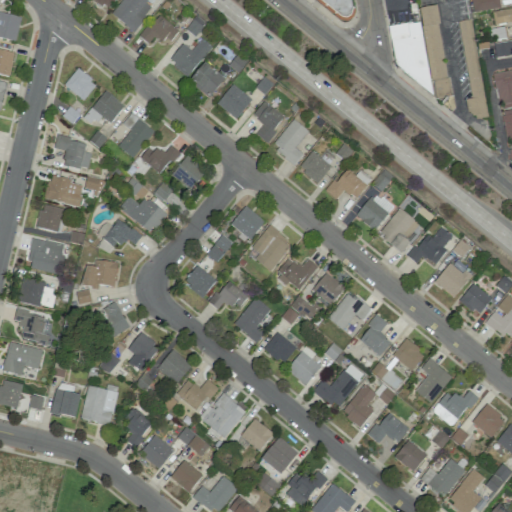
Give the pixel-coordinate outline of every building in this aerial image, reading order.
[(92,0),(105,11),(114,0),(92,0)] [(121,0),(111,17),(134,32),(152,4),(146,0),(121,0)] [(318,0),(321,18),(351,13),(349,0),(318,0)] [(471,0),(472,12),(499,9),(498,0),(471,0)] [(433,101),(450,98),(436,6),(420,8),(433,101)] [(511,8),(491,12),(494,25),(511,22),(511,8)] [(0,37),(14,42),(20,18),(0,12),(0,37)] [(154,35),(169,44),(178,30),(155,16),(140,39),(148,44),(154,35)] [(486,118),(471,19),(458,21),(470,99),(467,99),(470,120),(486,118)] [(388,27),(395,70),(413,67),(416,91),(430,89),(420,22),(388,27)] [(188,77),(210,46),(200,39),(191,51),(182,44),(168,62),(188,77)] [(511,55),(511,41),(493,43),(495,57),(511,55)] [(0,74),(8,77),(13,53),(0,50),(0,74)] [(224,80),(204,63),(187,82),(207,99),(224,80)] [(96,85),(76,69),(63,86),(82,102),(96,85)] [(511,70),(496,73),(511,176),(511,70)] [(250,98),(230,85),(216,106),(237,119),(250,98)] [(82,118),(91,126),(100,116),(108,124),(123,107),(105,91),(82,118)] [(263,124),(254,135),(265,143),(284,118),(263,102),(252,116),(263,124)] [(121,125),(129,131),(117,147),(132,159),(153,131),(130,113),(121,125)] [(302,155),(293,148),(307,132),(293,120),(270,146),(293,166),(302,155)] [(53,149),(65,151),(62,165),(86,170),(90,153),(83,152),(85,145),(68,141),(69,137),(56,135),(53,149)] [(162,155),(150,145),(139,158),(159,175),(178,153),(170,146),(162,155)] [(330,164),(309,152),(298,170),(319,183),(330,164)] [(355,177),(343,169),(326,192),(335,199),(342,190),(355,200),(370,180),(359,171),(355,177)] [(82,186),(70,184),(71,179),(49,175),(44,200),(78,206),(82,186)] [(84,189),(100,192),(103,180),(86,177),(84,189)] [(143,198),(138,205),(127,196),(117,210),(151,234),(165,214),(143,198)] [(35,228),(57,233),(62,209),(40,204),(35,228)] [(230,224),(249,240),(264,222),(245,206),(230,224)] [(418,224),(398,208),(377,235),(400,254),(410,242),(406,239),(418,224)] [(124,238),(133,245),(140,237),(118,218),(101,239),(114,250),(124,238)] [(247,255),(270,270),(290,240),(267,225),(247,255)] [(420,257),(434,266),(445,249),(443,248),(451,236),(439,228),(432,238),(424,233),(408,258),(416,263),(420,257)] [(231,243),(221,235),(205,255),(216,264),(231,243)] [(26,269),(59,276),(65,245),(32,239),(26,269)] [(300,267),(287,257),(274,274),(297,291),(316,267),(306,259),(300,267)] [(83,266),(82,287),(98,288),(98,285),(114,286),(116,262),(95,261),(94,267),(83,266)] [(469,277),(449,262),(434,283),(454,297),(469,277)] [(215,282),(197,266),(182,283),(200,299),(215,282)] [(311,291),(330,305),(344,288),(325,273),(311,291)] [(50,309),(55,290),(44,287),(45,284),(22,278),(17,301),(50,309)] [(245,296),(226,281),(208,303),(216,310),(222,302),(232,311),(245,296)] [(491,299),(472,284),(458,300),(477,316),(491,299)] [(75,292),(78,305),(90,302),(87,290),(75,292)] [(342,330),(354,315),(361,321),(370,310),(348,292),(327,319),(342,330)] [(485,322),(508,340),(511,334),(511,299),(506,295),(494,310),(485,322)] [(269,311),(255,298),(232,323),(254,343),(263,333),(255,325),(269,311)] [(290,308),(310,318),(315,309),(295,298),(290,308)] [(101,308),(106,318),(98,321),(106,339),(127,329),(115,302),(101,308)] [(41,335),(44,318),(27,315),(28,310),(16,308),(13,323),(23,325),(20,340),(46,345),(48,336),(41,335)] [(380,356),(390,341),(378,334),(386,322),(375,315),(358,341),(380,356)] [(127,350),(133,354),(127,363),(140,372),(157,345),(138,333),(127,350)] [(295,348),(275,333),(262,349),(282,365),(295,348)] [(411,371),(424,354),(404,339),(391,356),(411,371)] [(42,351),(9,342),(1,370),(21,376),(24,366),(36,369),(42,351)] [(320,366),(310,359),(314,354),(304,346),(285,370),(304,386),(320,366)] [(175,384),(190,365),(171,350),(156,369),(175,384)] [(419,369),(427,375),(414,391),(429,403),(451,377),(428,358),(419,369)] [(335,409),(362,374),(348,363),(330,387),(321,380),(312,391),(335,409)] [(199,388),(186,379),(175,395),(198,412),(216,387),(205,379),(199,388)] [(0,382),(0,404),(16,409),(22,385),(1,380),(0,382)] [(79,395),(71,393),(73,386),(57,383),(50,413),(74,419),(79,395)] [(375,395),(364,385),(340,412),(358,428),(372,412),(366,406),(375,395)] [(116,393),(87,386),(79,419),(109,426),(116,393)] [(476,397),(467,391),(460,400),(447,391),(431,411),(451,427),(476,397)] [(223,440),(245,411),(222,394),(211,408),(208,405),(197,420),(223,440)] [(40,411),(43,398),(30,395),(28,408),(40,411)] [(485,404),(470,423),(489,438),(504,420),(485,404)] [(151,424),(130,409),(124,417),(129,421),(124,427),(131,432),(125,441),(134,448),(151,424)] [(368,436),(378,444),(384,435),(397,444),(408,429),(385,412),(368,436)] [(239,436),(258,451),(272,434),(253,419),(239,436)] [(511,426),(508,424),(495,443),(511,454),(511,426)] [(200,456),(208,446),(185,427),(177,438),(200,456)] [(157,469),(173,451),(154,435),(139,453),(157,469)] [(280,475),(297,452),(277,437),(260,460),(280,475)] [(413,472),(426,454),(406,440),(393,458),(413,472)] [(443,497),(464,471),(449,459),(436,474),(428,468),(419,479),(443,497)] [(169,478),(188,492),(201,475),(183,460),(169,478)] [(53,511),(61,479),(0,465),(0,511),(53,511)] [(459,511),(468,511),(480,499),(471,492),(483,478),(472,469),(446,500),(459,511)] [(308,481),(298,473),(282,492),(301,507),(324,478),(316,471),(308,481)] [(279,486),(262,472),(254,483),(270,496),(279,486)] [(192,497),(211,511),(217,511),(236,488),(221,476),(209,492),(200,486),(192,497)] [(345,511),(354,502),(331,484),(310,511),(311,511),(332,511),(337,506),(344,511),(345,511)] [(229,511),(256,511),(238,496),(226,509),(229,511)]
